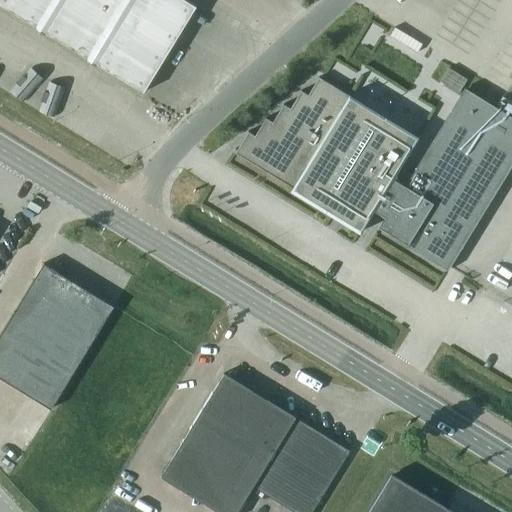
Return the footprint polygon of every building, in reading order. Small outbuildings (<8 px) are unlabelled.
[(0,0),(0,4),(143,92),(196,6),(186,0),(0,0)] [(411,37),(406,46),(416,52),(422,43),(411,37)] [(458,93),(467,79),(448,68),(440,81),(458,93)] [(511,118),(464,90),(411,178),(398,170),(418,138),(416,137),(350,97),(350,96),(348,95),(348,96),(318,77),(307,95),(300,91),(290,109),(283,104),(272,122),(265,118),(254,136),(248,132),(236,150),(234,149),(232,152),(291,188),(290,191),(292,192),(294,187),(360,228),(358,232),(360,233),(373,210),(386,218),(380,229),(446,269),(511,159),(511,118)] [(0,334),(0,377),(51,409),(113,306),(43,263),(0,334)] [(311,511),(350,450),(223,373),(161,476),(219,511),(236,511),(252,486),(295,511),(311,511)] [(451,511),(392,476),(369,511),(451,511)]
